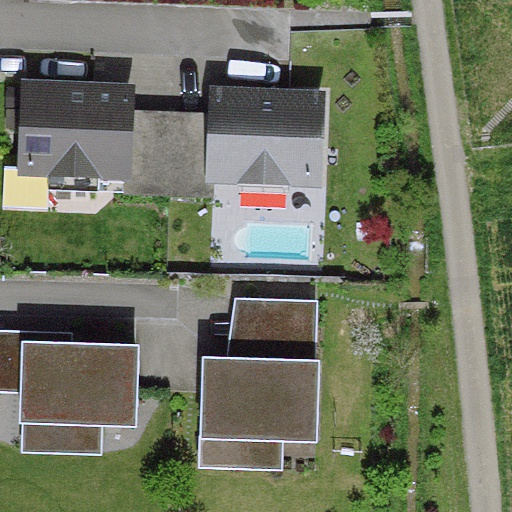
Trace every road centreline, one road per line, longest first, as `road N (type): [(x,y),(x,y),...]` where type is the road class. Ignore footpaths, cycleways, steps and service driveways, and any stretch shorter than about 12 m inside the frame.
road 1 (residential): [(428,0),(488,511)]
road 2 (residential): [(0,10),(276,24)]
road 3 (residential): [(0,309),(174,314)]
